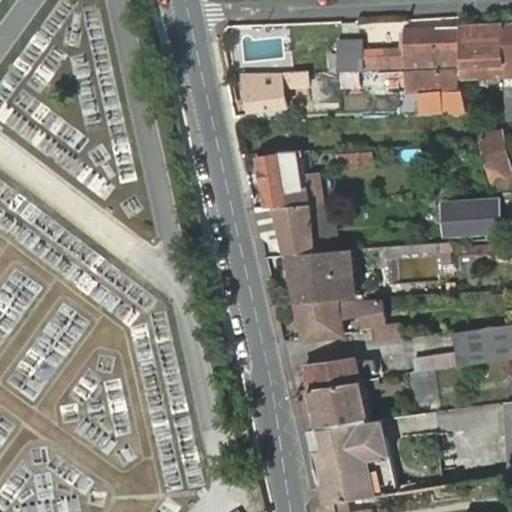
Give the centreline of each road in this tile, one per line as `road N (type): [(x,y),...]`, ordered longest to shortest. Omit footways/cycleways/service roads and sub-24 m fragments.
road 1 (tertiary): [(191,17),(269,361),(292,511)]
road 2 (residential): [(191,17),(494,0)]
